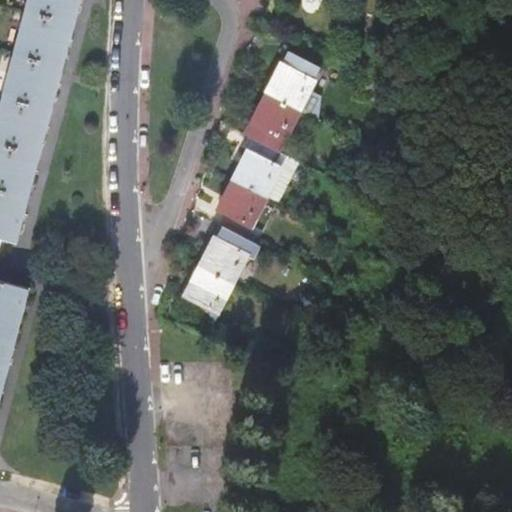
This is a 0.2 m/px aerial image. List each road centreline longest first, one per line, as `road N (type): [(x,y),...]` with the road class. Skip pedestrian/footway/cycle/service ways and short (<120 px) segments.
road 1 (residential): [(129,262),(168,218),(233,21),(222,0)]
road 2 (residential): [(129,262),(124,165),(133,0)]
road 3 (residential): [(146,511),(129,262)]
